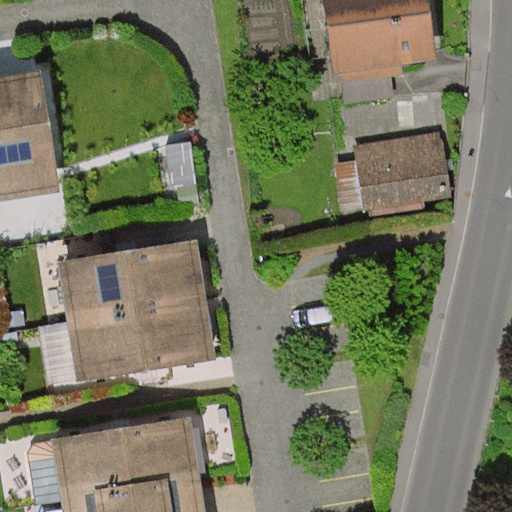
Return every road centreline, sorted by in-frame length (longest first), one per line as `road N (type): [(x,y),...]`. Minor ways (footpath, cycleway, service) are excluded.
road 1 (residential): [(0,23),(133,7),(175,20),(190,34),(205,73),(278,511)]
road 2 (tertiary): [(511,142),(434,511)]
